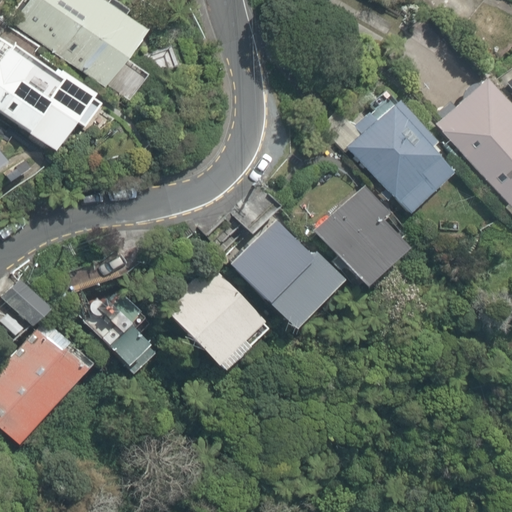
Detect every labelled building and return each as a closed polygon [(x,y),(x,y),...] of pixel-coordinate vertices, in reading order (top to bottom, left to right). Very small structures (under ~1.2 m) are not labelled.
[(24,0),(11,19),(103,86),(142,31),(121,16),(125,11),(109,0),(105,0),(103,4),(97,0),(24,0)] [(0,116),(50,152),(92,94),(53,66),(50,72),(0,36),(0,116)] [(511,74),(502,84),(511,94),(511,74)] [(504,209),(511,218),(511,122),(511,121),(511,120),(511,109),(483,77),(475,85),(468,85),(462,88),(458,93),(458,100),(432,122),(506,206),(504,209)] [(344,150),(404,217),(451,175),(426,147),(432,142),(383,88),(347,121),(336,109),(318,125),(342,151),(344,150)] [(309,231),(358,286),(402,247),(377,219),(385,212),(361,185),(309,231)] [(225,265),(286,330),(339,281),(310,251),(305,255),(273,221),(225,265)] [(160,309),(215,369),(242,345),(237,340),(258,320),(208,266),(160,309)] [(0,301),(25,326),(43,308),(16,280),(0,295),(0,301)] [(46,301),(61,296),(57,283),(42,288),(46,301)] [(78,322),(119,365),(141,344),(123,324),(136,312),(118,293),(107,303),(103,299),(98,303),(96,302),(94,300),(91,300),(89,300),(86,301),(84,303),(83,305),(83,308),(83,310),(84,313),(86,315),(78,322)] [(0,368),(0,432),(12,442),(77,368),(57,350),(64,342),(41,321),(6,361),(7,361),(0,368)]
